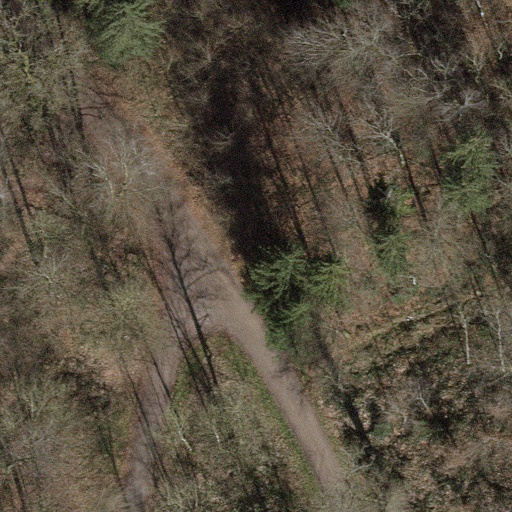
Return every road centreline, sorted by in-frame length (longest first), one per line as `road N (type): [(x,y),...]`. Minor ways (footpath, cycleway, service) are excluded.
road 1 (track): [(20,0),(101,77),(325,511)]
road 2 (track): [(136,511),(213,294)]
